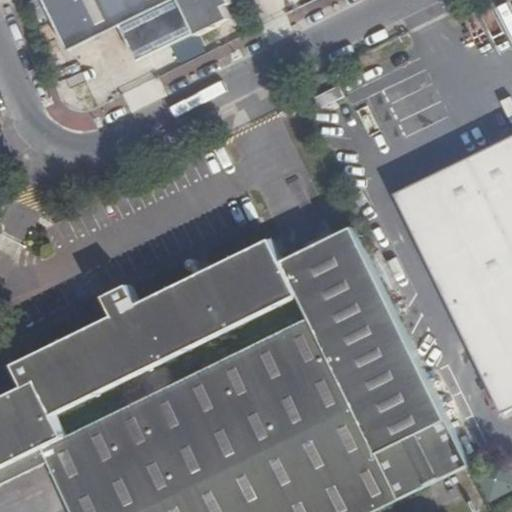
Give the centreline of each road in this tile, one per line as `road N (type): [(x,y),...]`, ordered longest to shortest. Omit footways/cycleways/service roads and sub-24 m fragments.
road 1 (unclassified): [(399,0),(130,151),(83,163),(57,146),(35,116),(0,33)]
road 2 (unknown): [(0,302),(287,160)]
road 3 (unknown): [(57,146),(0,265)]
